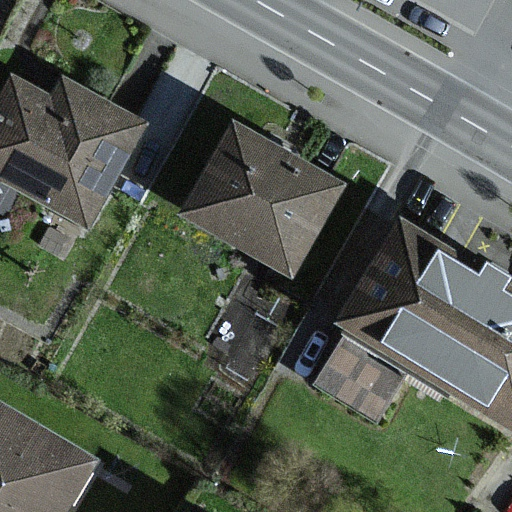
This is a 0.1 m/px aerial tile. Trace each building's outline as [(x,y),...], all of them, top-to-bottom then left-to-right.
[(53,85),(17,65),(0,95),(0,168),(91,221),(152,115),(64,65),(53,85)] [(350,177),(245,117),(194,205),(300,265),(350,177)] [(511,270),(413,210),(348,316),(511,416),(511,270)] [(354,325),(322,376),(385,416),(417,366),(354,325)] [(0,511),(59,511),(91,460),(0,405),(0,511)]
